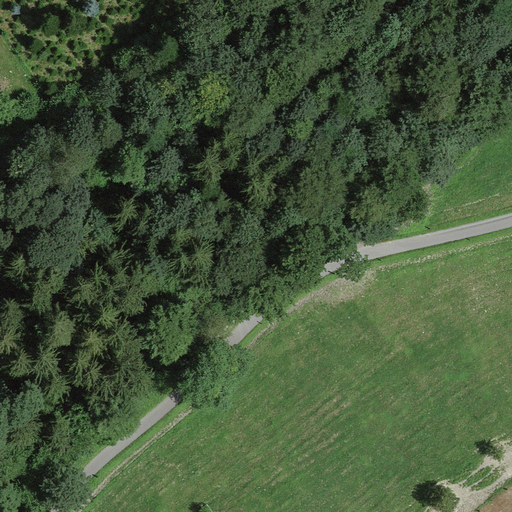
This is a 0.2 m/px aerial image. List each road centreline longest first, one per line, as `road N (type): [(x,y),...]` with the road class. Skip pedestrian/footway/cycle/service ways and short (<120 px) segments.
road 1 (track): [(511,219),(317,274),(55,511)]
road 2 (unknown): [(317,274),(297,274),(258,296),(6,511)]
